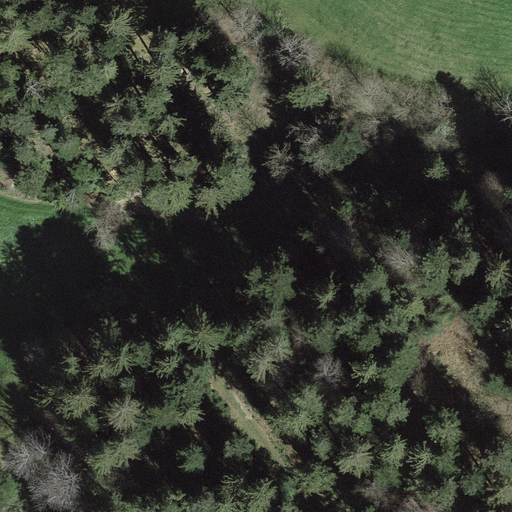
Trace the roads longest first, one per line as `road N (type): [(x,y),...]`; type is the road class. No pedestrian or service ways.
road 1 (track): [(317,511),(237,411),(221,368),(220,324),(236,273),(225,244),(171,222),(0,199)]
road 2 (track): [(236,273),(265,268),(342,321),(399,343),(511,343)]
